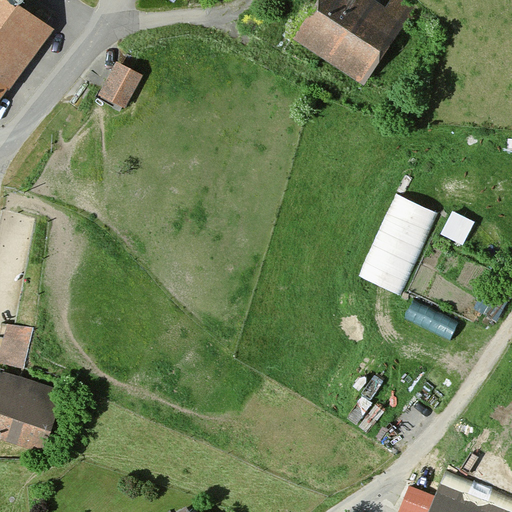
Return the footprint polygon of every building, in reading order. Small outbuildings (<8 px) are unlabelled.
[(0,0),(0,76),(38,24),(4,0),(0,0)] [(380,0),(315,0),(298,28),(368,73),(405,16),(380,0)] [(127,104),(144,69),(115,55),(98,90),(127,104)] [(398,189),(362,272),(403,290),(440,207),(398,189)] [(452,205),(441,228),(465,239),(476,215),(452,205)] [(31,331),(1,323),(0,325),(0,360),(22,366),(31,331)] [(57,390),(0,371),(0,430),(39,443),(57,390)] [(511,511),(511,501),(448,475),(438,498),(410,487),(400,511),(401,511),(511,511)]
